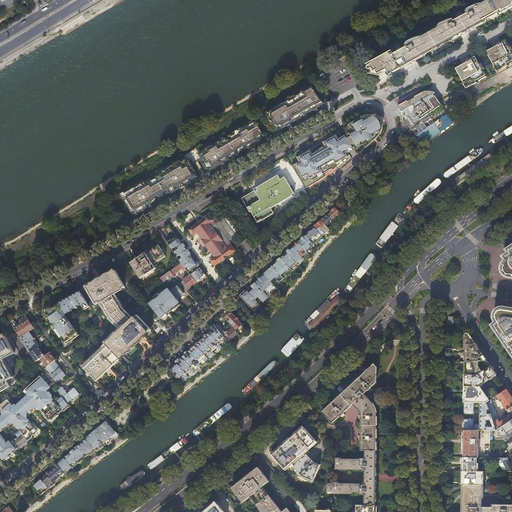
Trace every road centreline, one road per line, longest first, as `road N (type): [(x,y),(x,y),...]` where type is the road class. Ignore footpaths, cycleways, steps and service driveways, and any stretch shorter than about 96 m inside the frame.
road 1 (residential): [(19,297),(353,104),(383,110),(389,126),(380,147),(100,405)]
road 2 (primary): [(399,279),(313,368),(179,481)]
road 3 (primary): [(185,490),(324,376),(389,308)]
road 4 (tertiary): [(419,511),(420,332)]
road 5 (residential): [(19,297),(100,405)]
road 6 (residential): [(100,405),(0,491)]
